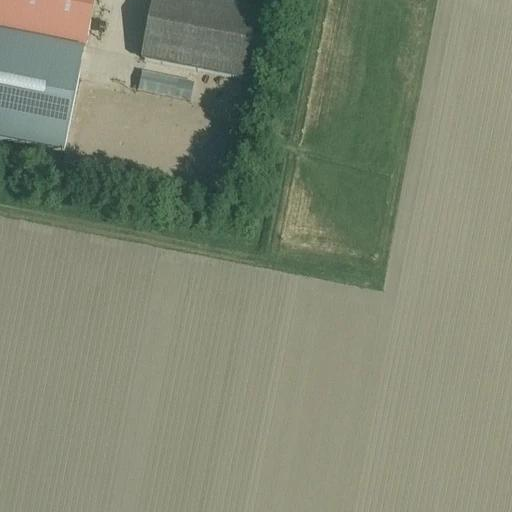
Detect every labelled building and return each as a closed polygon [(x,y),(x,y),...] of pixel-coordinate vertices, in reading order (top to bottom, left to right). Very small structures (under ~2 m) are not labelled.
[(0,0),(0,30),(85,48),(94,0),(0,0)] [(264,14),(194,0),(156,0),(144,62),(250,83),(264,14)] [(85,48),(0,30),(0,140),(43,149),(63,153),(85,48)] [(93,62),(92,76),(129,80),(130,66),(93,62)] [(193,89),(141,79),(138,92),(190,103),(193,89)]
